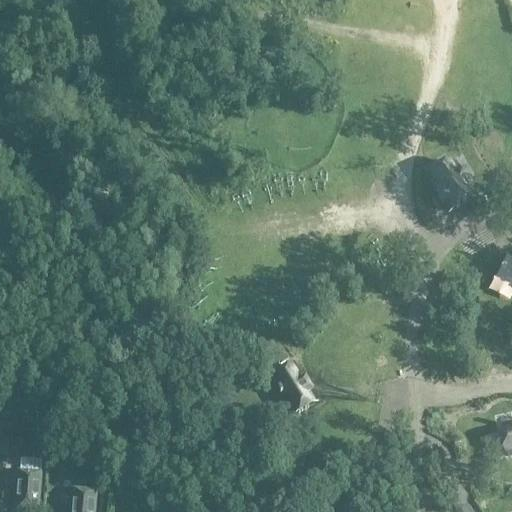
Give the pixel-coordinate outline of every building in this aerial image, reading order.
[(454,182),(446,169),(433,177),(442,192),(434,197),(441,208),(449,204),(454,213),(474,200),(461,178),(454,182)] [(296,373),(273,387),(292,418),(315,404),(296,373)] [(511,425),(502,428),(507,451),(511,450),(511,425)] [(17,474),(14,511),(38,511),(41,476),(17,474)] [(73,492),(70,511),(94,511),(96,494),(73,492)]
